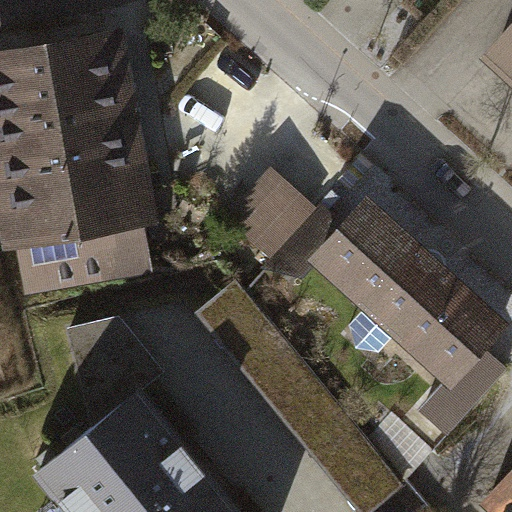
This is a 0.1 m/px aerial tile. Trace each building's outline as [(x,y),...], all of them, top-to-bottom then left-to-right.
[(511,12),(481,46),(511,73),(511,12)] [(109,33),(0,51),(0,117),(28,283),(148,262),(109,33)] [(270,252),(314,205),(271,165),(227,212),(270,252)] [(451,378),(503,322),(368,197),(335,232),(316,214),(270,263),(303,272),(319,255),(451,378)] [(365,511),(398,487),(230,275),(189,307),(352,511),(365,511)] [(45,460),(84,511),(260,511),(155,376),(45,460)] [(501,511),(511,511),(511,459),(481,494),(501,511)]
